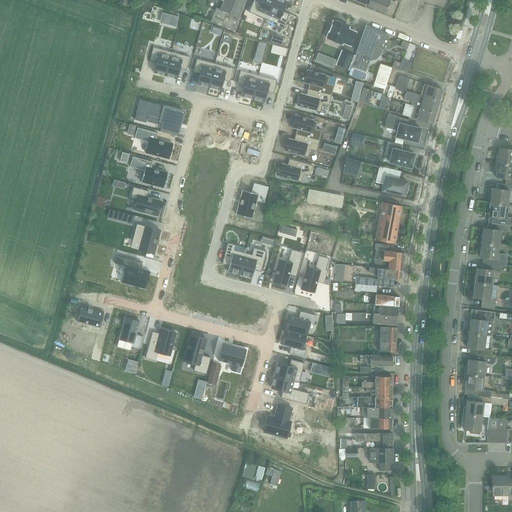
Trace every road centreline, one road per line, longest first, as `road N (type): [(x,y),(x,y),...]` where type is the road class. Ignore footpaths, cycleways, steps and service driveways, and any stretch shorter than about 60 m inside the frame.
road 1 (residential): [(483,127),(452,277),(444,421),(454,452),(476,462)]
road 2 (secondary): [(417,462),(414,385),(426,248),(455,117)]
road 3 (residential): [(199,99),(155,311),(265,342)]
road 4 (residential): [(275,294),(206,277),(233,174),(260,163),(274,118)]
road 5 (unclassified): [(458,52),(321,0)]
road 6 (residential): [(274,118),(313,0)]
